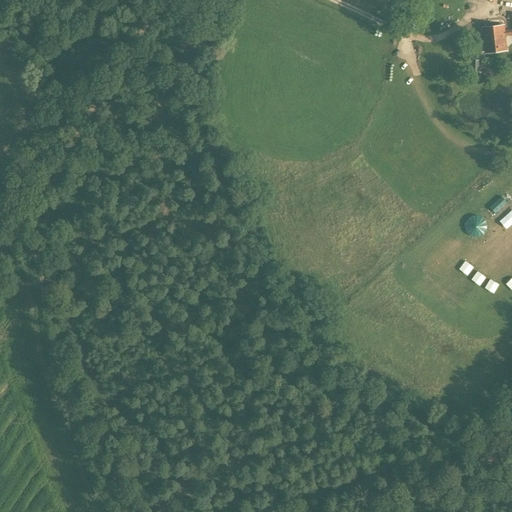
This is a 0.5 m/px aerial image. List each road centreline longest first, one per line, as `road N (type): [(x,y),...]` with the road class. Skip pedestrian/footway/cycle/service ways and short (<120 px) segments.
road 1 (track): [(106,511),(52,349),(38,256),(26,229)]
road 2 (track): [(164,0),(21,222)]
